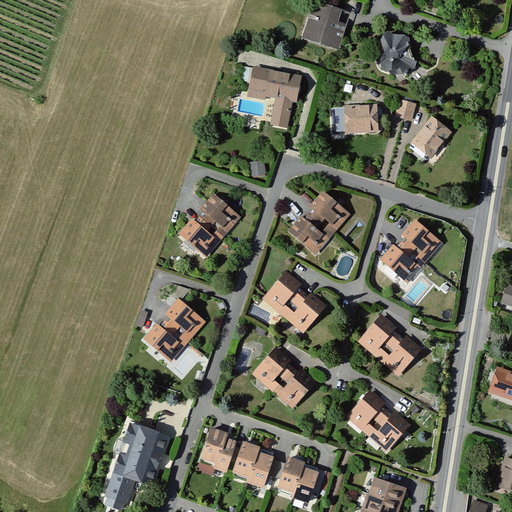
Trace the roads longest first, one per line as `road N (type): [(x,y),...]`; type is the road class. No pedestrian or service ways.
road 1 (residential): [(164,511),(282,167),(291,162),(489,222)]
road 2 (secondary): [(443,511),(489,222)]
road 3 (secondary): [(489,222),(511,80)]
